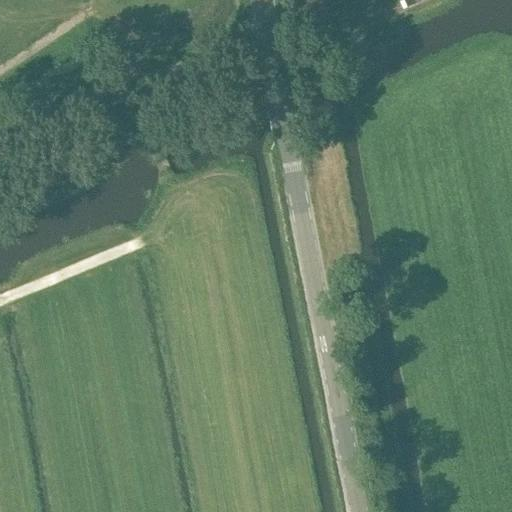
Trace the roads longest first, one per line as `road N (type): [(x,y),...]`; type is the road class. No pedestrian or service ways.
road 1 (tertiary): [(355,511),(270,53)]
road 2 (unclassified): [(0,146),(98,94),(270,53)]
